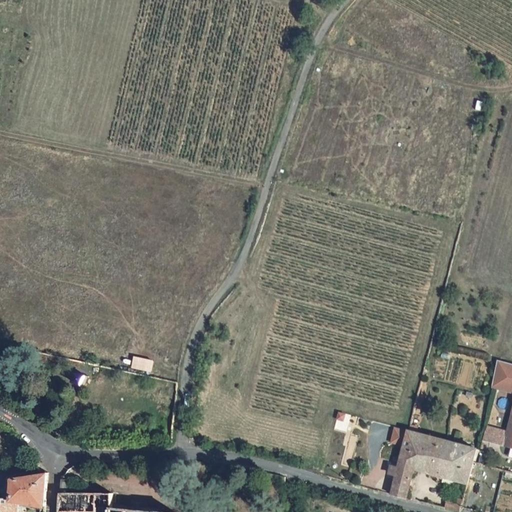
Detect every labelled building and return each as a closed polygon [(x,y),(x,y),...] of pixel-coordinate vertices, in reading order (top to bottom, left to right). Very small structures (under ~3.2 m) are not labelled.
[(135,356),(133,367),(145,370),(147,359),(135,356)] [(511,363),(501,361),(494,388),(511,392),(511,421),(509,433),(489,428),(486,440),(511,447),(511,363)] [(66,380),(61,389),(73,392),(78,382),(66,380)] [(353,433),(358,417),(339,412),(335,428),(353,433)] [(417,424),(409,422),(407,430),(416,432),(417,424)] [(475,449),(416,432),(407,430),(398,465),(413,469),(418,470),(466,483),(471,463),(475,449)] [(413,469),(398,465),(391,494),(406,498),(413,469)] [(43,511),(48,511),(51,479),(17,486),(15,509),(22,510),(43,511)] [(117,511),(116,498),(75,499),(75,486),(65,486),(62,511),(117,511)] [(451,504),(451,508),(459,511),(461,501),(450,498),(445,498),(444,503),(451,504)]
